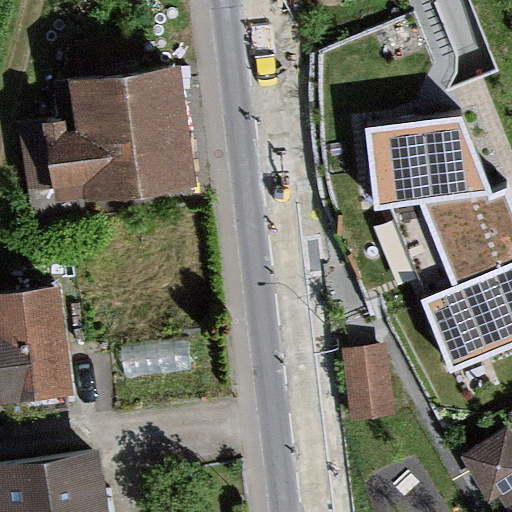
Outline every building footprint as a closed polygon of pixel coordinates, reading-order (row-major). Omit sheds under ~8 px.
[(183,53),(78,65),(82,105),(36,110),(45,181),(195,163),(183,53)] [(463,97),(365,110),(379,187),(449,362),(511,335),(511,174),(509,168),(493,174),(463,97)] [(0,281),(0,383),(64,376),(52,275),(0,281)] [(402,405),(390,338),(347,346),(358,413),(402,405)] [(511,424),(510,420),(465,445),(492,493),(511,481),(511,424)] [(109,511),(100,440),(0,454),(0,511),(109,511)]
